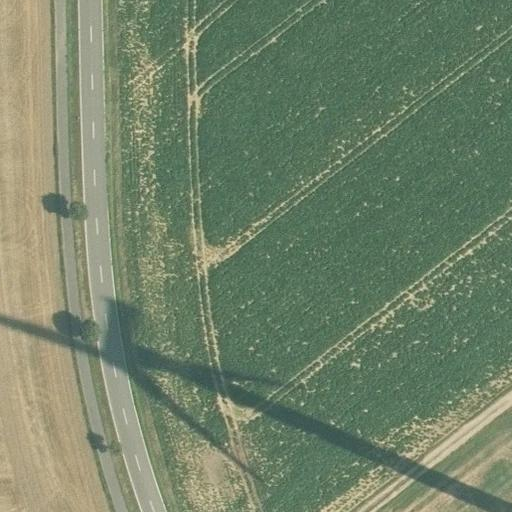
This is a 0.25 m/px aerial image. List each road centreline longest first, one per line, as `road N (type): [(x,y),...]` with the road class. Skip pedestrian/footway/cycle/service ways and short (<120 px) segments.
road 1 (tertiary): [(152,511),(114,377),(88,0)]
road 2 (track): [(124,511),(75,302),(61,0)]
road 3 (track): [(375,511),(511,408)]
